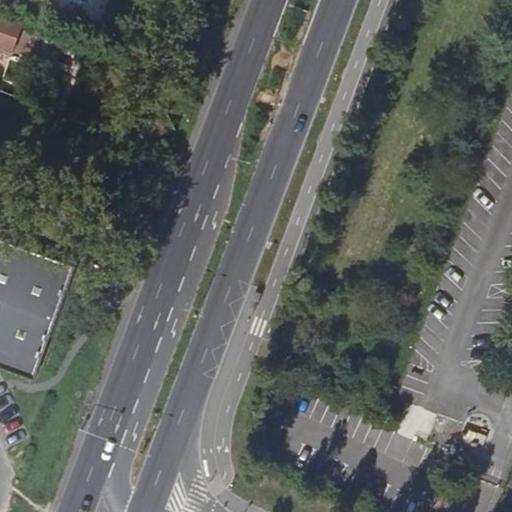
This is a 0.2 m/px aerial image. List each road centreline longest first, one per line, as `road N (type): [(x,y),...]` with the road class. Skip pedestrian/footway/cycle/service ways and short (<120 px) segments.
road 1 (primary): [(268,0),(98,456)]
road 2 (primary): [(178,426),(342,0)]
